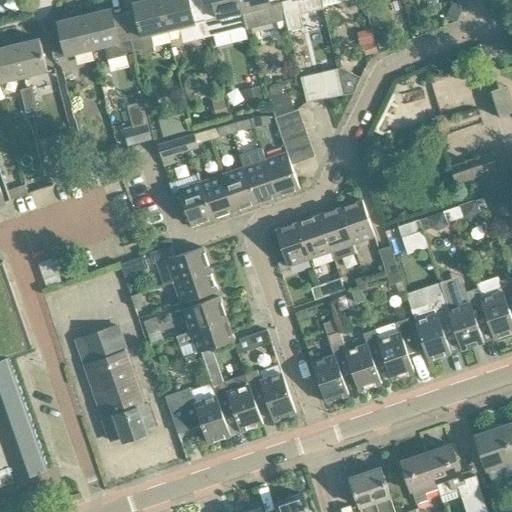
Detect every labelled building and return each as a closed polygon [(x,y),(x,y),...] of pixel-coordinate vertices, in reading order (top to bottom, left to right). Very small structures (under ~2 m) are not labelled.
[(136,10),(124,13),(133,50),(134,57),(173,47),(168,30),(161,0),(143,0),(134,2),(136,10)] [(161,0),(168,30),(180,27),(184,42),(210,35),(201,0),(161,0)] [(201,0),(210,35),(246,26),(246,28),(248,28),(241,0),(201,0)] [(241,0),(248,28),(286,19),(281,0),(241,0)] [(281,0),(286,19),(289,31),(303,27),(300,19),(299,14),(324,8),(323,4),(321,0),(281,0)] [(455,0),(454,0),(451,8),(461,12),(461,11),(457,0),(455,0)] [(111,8),(85,15),(93,49),(104,46),(107,58),(125,54),(125,52),(133,50),(124,13),(112,15),(111,8)] [(60,28),(48,31),(54,58),(93,49),(85,15),(58,21),(60,28)] [(373,41),(371,30),(357,32),(359,44),(373,41)] [(40,38),(16,44),(24,76),(48,71),(40,38)] [(16,44),(0,47),(0,78),(1,82),(24,76),(16,44)] [(343,68),(339,69),(342,82),(345,94),(346,95),(353,94),(353,93),(354,93),(361,77),(360,77),(343,68)] [(339,69),(301,78),(307,103),(325,99),(346,95),(345,94),(342,82),(339,69)] [(259,85),(243,89),(248,109),(264,105),(259,85)] [(20,89),(23,101),(26,113),(38,110),(32,86),(20,89)] [(491,91),(493,97),(499,116),(511,111),(511,105),(506,86),(491,91)] [(289,92),(268,97),(275,117),(293,110),(289,92)] [(133,125),(124,128),(128,144),(152,137),(142,101),(128,104),(128,107),(133,125)] [(226,101),(212,105),(217,119),(230,115),(226,101)] [(299,109),(293,110),(275,117),(279,129),(303,120),(299,109)] [(159,120),(161,128),(164,136),(189,128),(183,112),(159,120)] [(265,115),(252,118),(255,126),(267,124),(266,124),(271,123),(269,116),(265,115)] [(242,120),(230,123),(233,132),(244,129),(255,126),(252,118),(242,120)] [(303,120),(279,129),(283,141),(307,132),(303,120)] [(230,123),(217,127),(220,136),(233,132),(230,123)] [(287,152),(265,160),(278,195),(300,188),(292,164),(287,152),(311,144),(307,132),(283,141),(287,152)] [(194,134),(186,136),(189,149),(198,146),(194,134)] [(159,145),(162,157),(173,153),(189,149),(186,136),(159,145)] [(311,144),(287,152),(292,164),(315,156),(311,144)] [(278,195),(265,160),(262,148),(240,156),(244,167),(256,203),(278,195)] [(244,167),(222,174),(235,210),(256,203),(244,167)] [(213,218),(201,182),(200,182),(198,173),(169,182),(173,193),(179,191),(191,225),(213,218)] [(222,174),(201,182),(213,218),(235,210),(222,174)] [(498,174),(477,181),(481,191),(502,184),(498,174)] [(511,183),(497,188),(503,204),(511,201),(511,183)] [(25,184),(8,191),(10,198),(28,192),(25,184)] [(363,200),(341,208),(353,243),(375,236),(363,200)] [(476,200),(460,205),(464,216),(470,219),(477,216),(480,211),(476,201),(476,200)] [(341,208),(319,215),(332,251),(336,261),(356,254),(352,244),(353,243),(341,208)] [(444,211),(428,216),(431,226),(437,228),(445,226),(447,221),(444,211)] [(319,215),(297,223),(310,258),(332,251),(319,215)] [(422,230),(419,219),(398,226),(402,237),(422,230)] [(297,223),(276,230),(288,266),(310,258),(297,223)] [(386,275),(399,271),(391,245),(378,249),(386,275)] [(203,247),(164,260),(157,262),(165,286),(175,282),(174,281),(210,269),(203,247)] [(148,268),(144,256),(120,264),(124,277),(148,268)] [(33,345),(31,345),(1,262),(3,261),(2,260),(0,261),(0,482),(47,466),(47,467),(49,467),(9,355),(33,346),(33,345)] [(210,269),(174,281),(175,282),(182,303),(218,291),(210,269)] [(402,280),(399,271),(386,275),(389,284),(402,280)] [(359,288),(360,291),(362,290),(368,288),(364,276),(356,278),(359,288)] [(511,278),(511,277),(499,281),(497,277),(477,284),(479,288),(495,338),(511,332),(511,317),(511,313),(511,312),(511,278)] [(340,278),(319,285),(323,297),(344,290),(340,278)] [(323,297),(319,285),(311,287),(315,300),(323,297)] [(360,291),(359,288),(352,290),(353,293),(352,293),(356,303),(365,300),(362,290),(360,291)] [(462,290),(444,296),(462,349),(484,342),(478,324),(488,320),(494,338),(495,338),(479,288),(466,292),(462,290)] [(432,301),(411,308),(428,360),(451,353),(445,335),(455,331),(461,349),(462,349),(444,296),(442,290),(430,294),(432,301)] [(143,305),(139,293),(131,296),(135,308),(143,305)] [(184,308),(192,330),(227,318),(219,296),(184,308)] [(156,317),(144,321),(152,344),(164,339),(156,317)] [(213,347),(234,340),(227,318),(192,330),(176,336),(179,346),(195,341),(199,352),(203,351),(213,347)] [(399,333),(379,340),(386,361),(392,380),(414,372),(408,354),(420,350),(409,318),(395,322),(399,333)] [(334,355),(313,362),(326,402),(349,394),(342,376),(353,373),(359,391),(360,391),(347,351),(340,331),(339,331),(335,319),(323,323),(327,335),(334,355)] [(76,340),(85,366),(94,393),(104,421),(110,440),(122,436),(124,440),(146,433),(144,428),(156,424),(149,403),(143,405),(125,352),(127,351),(118,326),(76,340)] [(367,344),(347,351),(360,391),(381,383),(375,365),(386,361),(379,340),(375,329),(363,333),(367,344)] [(241,344),(236,345),(239,354),(252,349),(247,336),(239,339),(241,344)] [(213,347),(203,351),(207,364),(217,360),(213,347)] [(156,367),(164,364),(160,351),(152,354),(156,367)] [(257,370),(246,373),(257,406),(267,402),(274,420),(296,412),(282,373),(261,380),(257,370)] [(257,406),(246,373),(214,384),(224,417),(235,413),(241,431),(263,424),(257,406)] [(190,387),(165,396),(178,433),(202,425),(208,443),(231,435),(224,417),(214,384),(212,385),(216,396),(196,403),(190,387)] [(511,422),(502,426),(511,455),(511,422)] [(476,435),(482,454),(492,483),(504,479),(504,477),(511,474),(511,455),(502,426),(476,435)] [(451,444),(426,452),(438,488),(443,500),(461,494),(466,511),(489,511),(480,485),(469,489),(467,483),(465,484),(451,444)] [(438,488),(426,452),(402,460),(412,491),(417,503),(428,499),(426,492),(438,488)] [(356,494),(361,511),(395,511),(390,496),(381,467),(350,478),(354,490),(353,490),(355,494),(356,494)] [(484,493),(490,511),(503,511),(496,489),(484,493)] [(276,503),(278,511),(309,511),(303,494),(276,503)]
